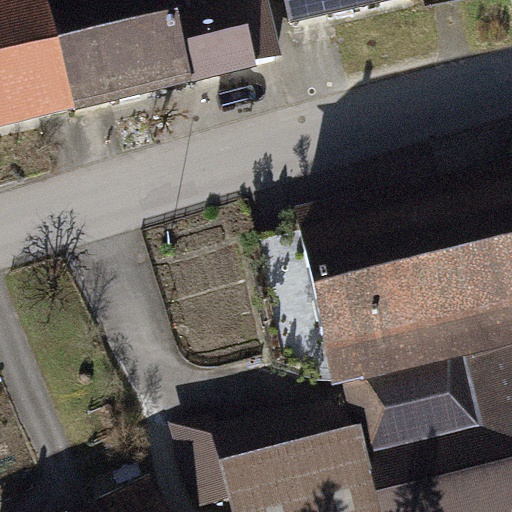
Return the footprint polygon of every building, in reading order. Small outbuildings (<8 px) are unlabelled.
[(56,0),(0,0),(0,132),(85,111),(56,0)] [(180,0),(57,0),(89,123),(294,70),(275,0),(210,0),(182,7),(180,0)] [(439,0),(299,0),(309,37),(440,2),(439,0)] [(511,183),(312,223),(343,382),(511,352),(511,183)] [(357,404),(218,433),(234,511),(380,511),(371,467),(357,404)] [(511,511),(511,437),(371,467),(380,511),(511,511)] [(178,511),(162,476),(82,511),(178,511)]
